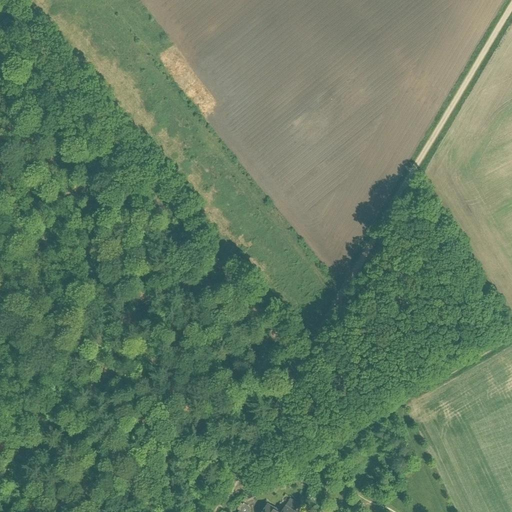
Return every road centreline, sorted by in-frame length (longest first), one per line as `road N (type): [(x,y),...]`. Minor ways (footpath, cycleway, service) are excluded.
road 1 (track): [(41,418),(166,199),(300,363)]
road 2 (track): [(300,363),(511,3)]
road 3 (track): [(166,199),(1,0)]
road 4 (track): [(511,337),(318,451)]
road 5 (track): [(216,507),(300,363)]
